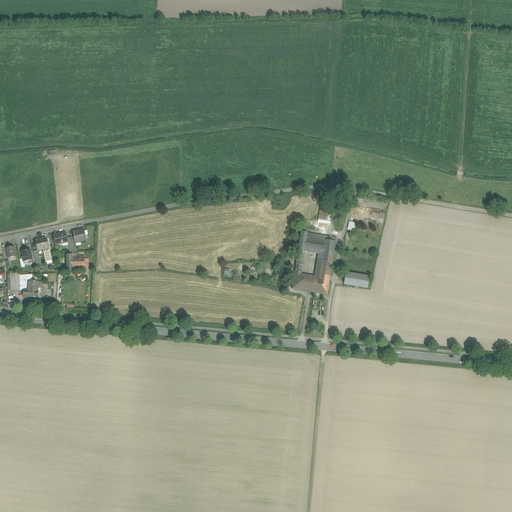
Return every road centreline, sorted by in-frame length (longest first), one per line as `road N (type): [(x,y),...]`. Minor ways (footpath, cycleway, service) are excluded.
road 1 (secondary): [(0,317),(511,368)]
road 2 (unclassified): [(511,215),(326,185),(97,220)]
